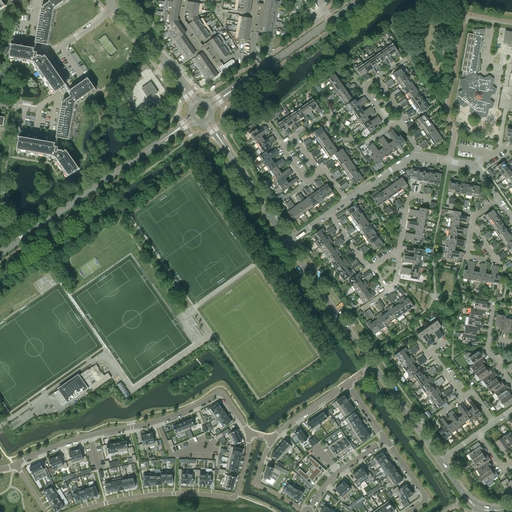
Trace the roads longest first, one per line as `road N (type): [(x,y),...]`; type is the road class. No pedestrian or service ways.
road 1 (residential): [(249,433),(219,392),(16,463)]
road 2 (residential): [(76,511),(171,493),(232,498),(249,433)]
road 3 (tertiary): [(0,253),(171,134)]
road 4 (unclassified): [(372,364),(287,242)]
road 5 (unclassified): [(287,242),(220,139)]
